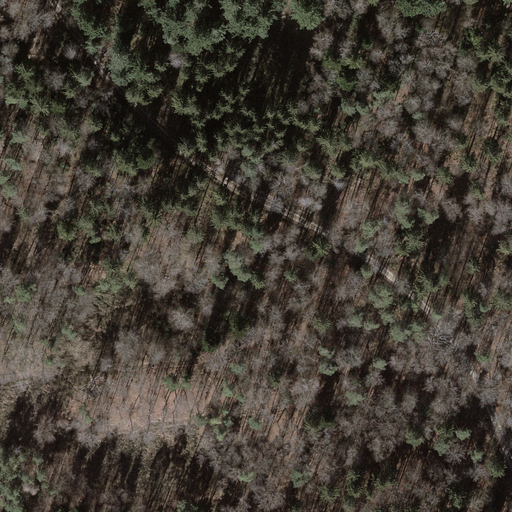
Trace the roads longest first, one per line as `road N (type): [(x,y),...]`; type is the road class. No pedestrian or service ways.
road 1 (track): [(511,466),(452,338),(407,292),(361,255),(211,172),(157,127),(51,0)]
road 2 (track): [(433,0),(318,8),(93,58)]
